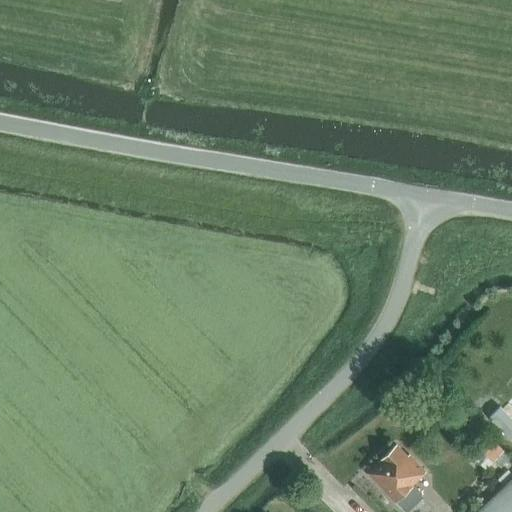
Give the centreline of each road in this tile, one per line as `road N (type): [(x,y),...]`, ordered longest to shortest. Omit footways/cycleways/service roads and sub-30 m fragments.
road 1 (unclassified): [(428,200),(0,124)]
road 2 (unclassified): [(209,511),(368,353),(428,200)]
